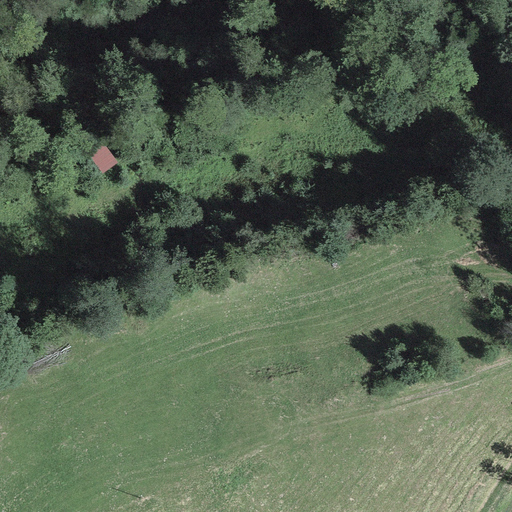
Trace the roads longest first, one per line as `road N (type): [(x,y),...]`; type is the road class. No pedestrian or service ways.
road 1 (track): [(511,361),(80,511)]
road 2 (track): [(511,264),(473,188),(369,146)]
